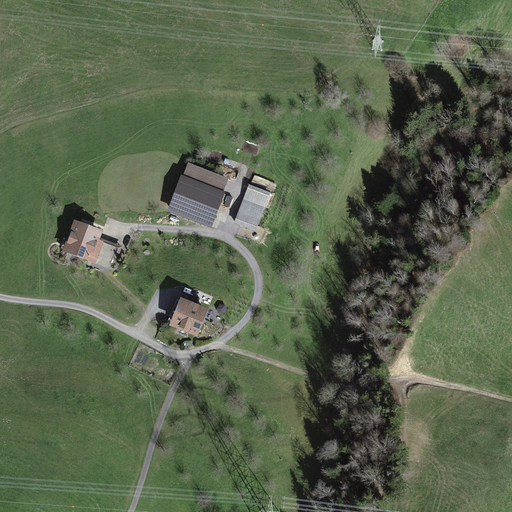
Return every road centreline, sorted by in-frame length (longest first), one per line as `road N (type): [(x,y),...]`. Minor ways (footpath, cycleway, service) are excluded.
road 1 (unclassified): [(0,296),(89,309),(182,355),(219,343),(256,300),(260,278),(250,253),(225,236),(131,228)]
road 2 (track): [(219,343),(342,384),(418,378),(511,402)]
road 3 (track): [(191,354),(130,511)]
